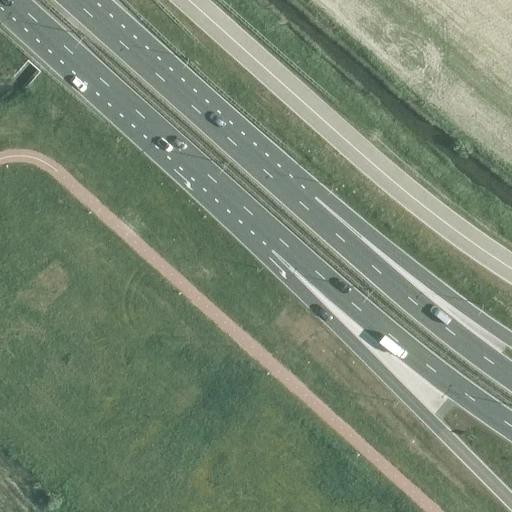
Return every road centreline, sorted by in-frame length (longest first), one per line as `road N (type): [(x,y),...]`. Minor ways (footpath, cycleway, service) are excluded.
road 1 (trunk): [(11,0),(276,237)]
road 2 (trunk): [(276,237),(429,420),(511,502)]
road 3 (trunk): [(302,204),(73,0)]
road 4 (trunk): [(276,237),(511,427)]
road 5 (trunk): [(511,377),(302,204)]
road 6 (trunk): [(511,341),(302,204)]
